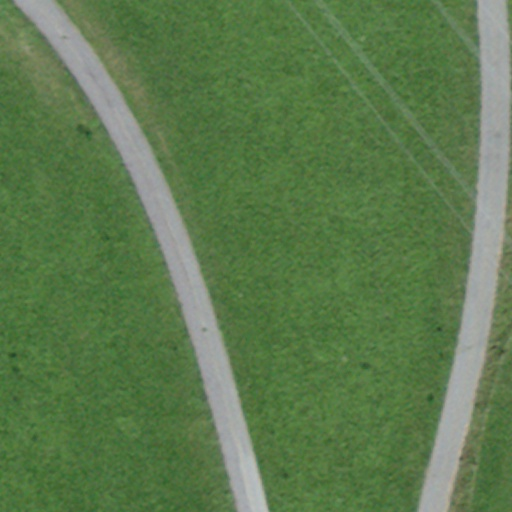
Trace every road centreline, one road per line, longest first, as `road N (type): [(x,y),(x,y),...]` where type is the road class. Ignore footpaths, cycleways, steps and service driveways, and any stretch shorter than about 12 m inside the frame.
road 1 (unclassified): [(41,0),(140,147),(211,350),(253,511)]
road 2 (unclassified): [(434,511),(486,257),(497,147),(490,0)]
